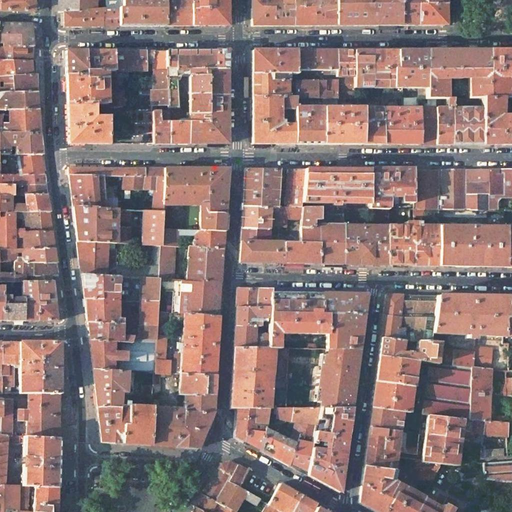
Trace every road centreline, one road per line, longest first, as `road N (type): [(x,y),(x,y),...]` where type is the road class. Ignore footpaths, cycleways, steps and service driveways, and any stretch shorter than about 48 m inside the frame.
road 1 (residential): [(511,282),(376,280),(345,510)]
road 2 (residential): [(511,157),(237,155)]
road 3 (residential): [(240,37),(458,37)]
road 4 (residential): [(47,39),(240,37)]
road 5 (residential): [(237,155),(51,157)]
road 6 (tertiary): [(51,157),(73,331)]
road 7 (residential): [(200,466),(221,444),(345,510)]
road 8 (tertiary): [(73,331),(81,458)]
